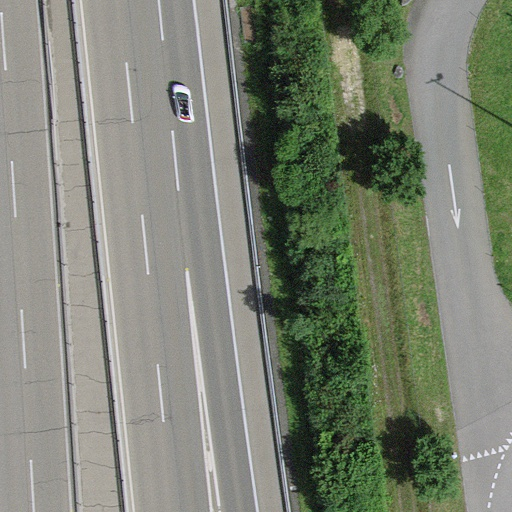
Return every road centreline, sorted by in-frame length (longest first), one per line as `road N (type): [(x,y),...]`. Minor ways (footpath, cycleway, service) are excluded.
road 1 (track): [(406,511),(340,0)]
road 2 (motorway): [(167,268),(137,0)]
road 3 (motorway): [(236,511),(167,268)]
road 4 (motorway): [(175,511),(167,268)]
road 5 (motorway): [(0,368),(7,511)]
